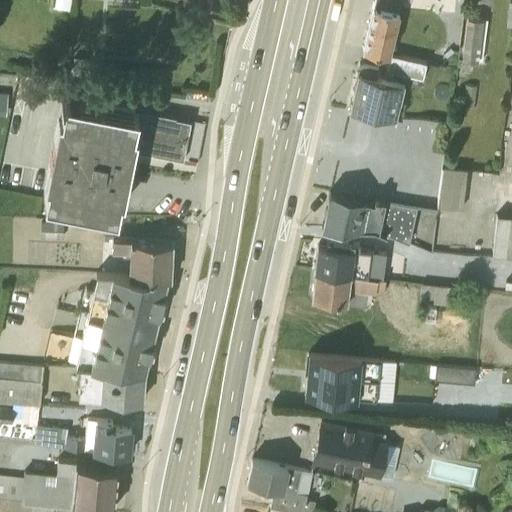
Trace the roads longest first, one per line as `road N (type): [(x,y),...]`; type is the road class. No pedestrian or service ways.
road 1 (primary): [(208,511),(318,0)]
road 2 (primary): [(275,0),(166,511)]
